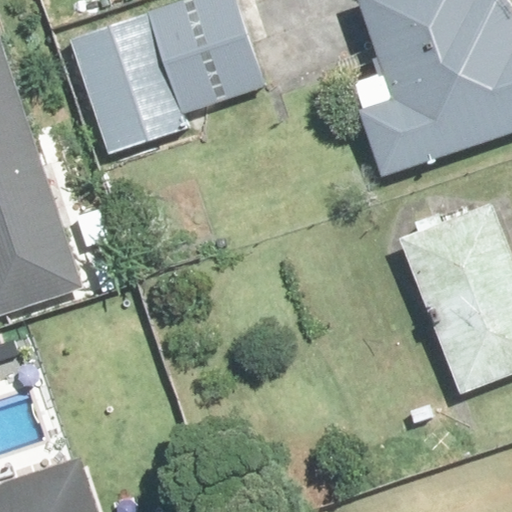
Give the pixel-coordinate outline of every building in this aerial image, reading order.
[(511,0),(381,0),(395,43),(405,72),(372,83),(403,174),(511,137),(511,0)] [(77,30),(116,146),(186,122),(149,6),(77,30)] [(0,318),(85,294),(29,97),(20,99),(0,28),(0,318)] [(511,384),(511,207),(511,206),(472,220),(469,211),(437,223),(440,231),(418,239),(476,397),(511,384)] [(408,460),(469,440),(461,412),(399,431),(408,460)] [(0,511),(98,511),(82,458),(0,482),(0,511)]
